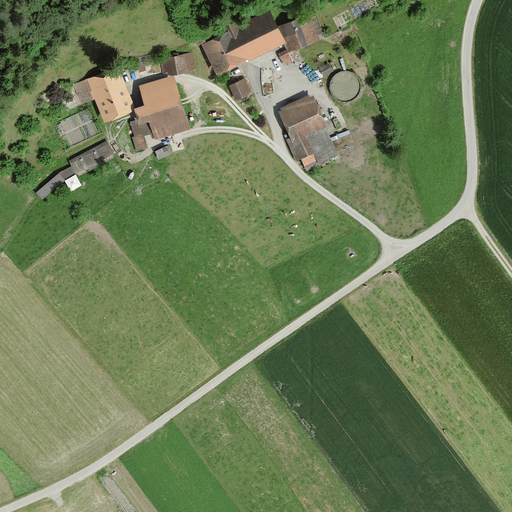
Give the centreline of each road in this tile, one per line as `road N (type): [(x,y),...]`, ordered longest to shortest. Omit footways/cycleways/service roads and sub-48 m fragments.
road 1 (residential): [(0,511),(96,467),(464,205),(472,176),(467,37),(477,0)]
road 2 (track): [(399,252),(265,139),(246,132),(191,133),(134,158)]
road 3 (track): [(265,139),(213,88),(176,76),(132,79)]
road 4 (track): [(282,154),(268,109),(294,89),(311,89),(341,127)]
